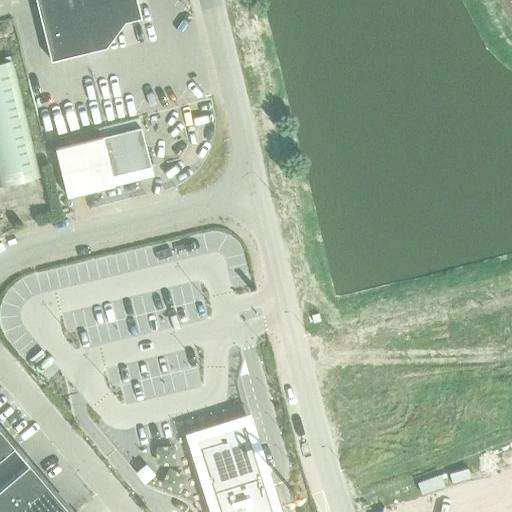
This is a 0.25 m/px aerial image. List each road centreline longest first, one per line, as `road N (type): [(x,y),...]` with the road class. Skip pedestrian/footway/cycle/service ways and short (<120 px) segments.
road 1 (unclassified): [(342,511),(254,190)]
road 2 (unknown): [(0,6),(21,7),(38,62),(55,79),(163,52),(170,43),(164,0)]
road 3 (unclassified): [(0,259),(254,190)]
road 4 (unclassified): [(129,511),(0,356)]
road 5 (unclassified): [(254,190),(208,0)]
